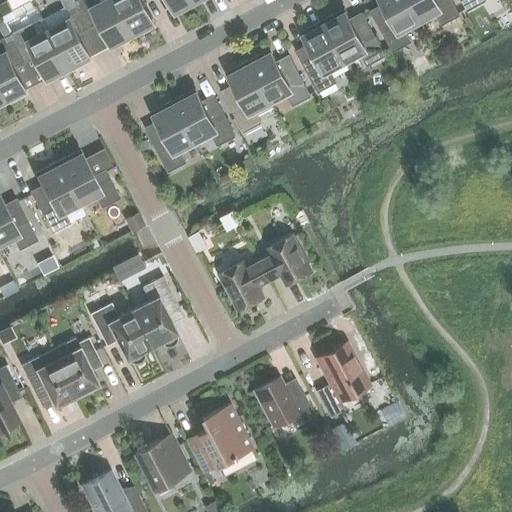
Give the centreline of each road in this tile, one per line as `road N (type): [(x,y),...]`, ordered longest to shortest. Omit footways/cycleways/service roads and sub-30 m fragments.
road 1 (residential): [(232,356),(99,102)]
road 2 (residential): [(37,465),(232,356)]
road 3 (residential): [(99,102),(287,0)]
